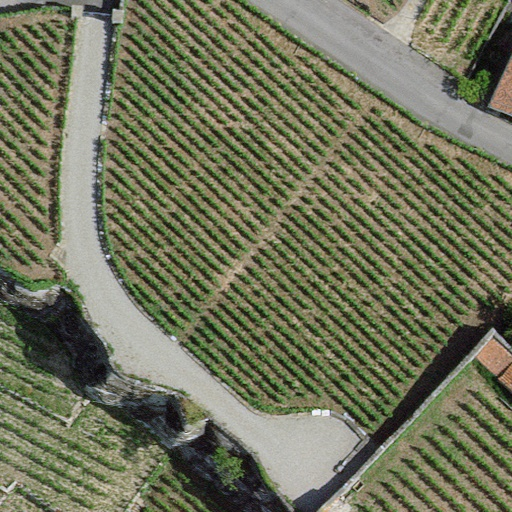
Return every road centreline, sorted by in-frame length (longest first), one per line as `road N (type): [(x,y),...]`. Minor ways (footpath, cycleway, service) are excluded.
road 1 (track): [(101,0),(88,202),(102,280),(133,325),(314,481)]
road 2 (track): [(276,0),(511,151)]
